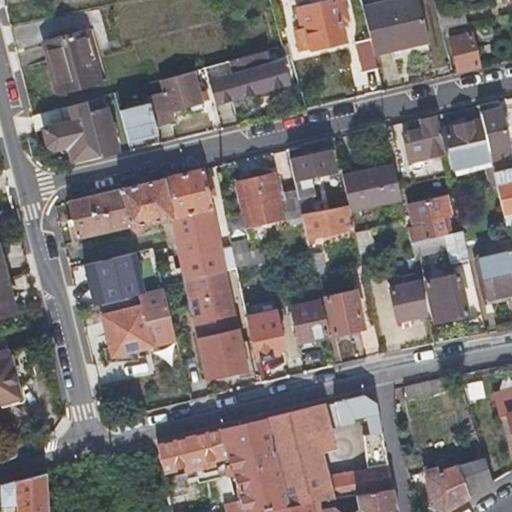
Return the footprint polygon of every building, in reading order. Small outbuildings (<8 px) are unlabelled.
[(342,0),(337,0),(320,5),(297,11),(301,27),(304,26),(305,31),(291,34),(295,55),(346,42),(340,21),(347,19),(342,0)] [(370,46),(373,61),(427,47),(415,0),(405,0),(363,10),(370,46)] [(464,11),(439,17),(442,33),(467,27),(464,11)] [(280,13),(271,15),(275,35),(284,33),(280,13)] [(477,67),(474,54),(471,41),(467,41),(465,33),(447,37),(455,73),(477,67)] [(87,36),(66,42),(44,47),(58,97),(101,86),(87,36)] [(376,73),(373,61),(370,46),(355,49),(360,76),(376,73)] [(250,59),(202,73),(206,83),(213,109),(283,88),(276,67),(254,73),(250,59)] [(166,104),(147,109),(154,131),(165,128),(162,118),(188,111),(189,116),(196,114),(195,109),(206,105),(203,96),(198,97),(194,82),(199,81),(200,85),(206,83),(202,73),(160,85),(166,104)] [(61,129),(59,122),(56,116),(31,123),(35,138),(46,135),(50,151),(57,154),(66,152),(70,153),(72,161),(97,155),(86,116),(83,108),(64,113),(67,127),(61,129)] [(154,131),(147,109),(119,117),(128,147),(156,139),(154,131)] [(489,160),(493,175),(509,170),(504,151),(508,150),(498,111),(479,115),(480,120),(489,160)] [(86,116),(97,155),(99,160),(118,155),(111,135),(116,134),(114,127),(110,129),(106,115),(94,118),(93,114),(86,116)] [(418,119),(420,125),(421,130),(403,135),(410,162),(444,155),(435,115),(418,119)] [(482,161),(489,160),(480,120),(461,125),(442,130),(450,168),(457,167),(458,172),(465,170),(464,166),(482,161)] [(316,200),(314,200),(312,201),(307,178),(335,172),(331,153),(289,162),(298,208),(317,204),(316,200)] [(482,161),(489,190),(496,188),(493,175),(489,160),(482,161)] [(348,207),(348,209),(403,197),(395,165),(341,177),(346,199),(348,207)] [(434,169),(436,181),(449,178),(446,166),(434,169)] [(186,282),(224,272),(205,169),(67,204),(72,223),(68,225),(71,239),(174,219),(186,282)] [(511,169),(509,170),(493,175),(496,188),(502,213),(511,211),(511,169)] [(283,219),(278,196),(274,173),(234,181),(243,227),(283,219)] [(444,237),(441,228),(439,218),(450,215),(446,198),(411,206),(414,222),(424,220),(425,225),(410,229),(413,245),(444,237)] [(298,208),(300,217),(348,207),(346,199),(317,204),(298,208)] [(352,227),(348,209),(348,207),(300,217),(303,230),(306,243),(312,241),(310,236),(352,227)] [(354,235),(356,248),(359,261),(373,258),(367,232),(354,235)] [(461,233),(444,237),(413,245),(416,257),(446,250),(449,263),(467,259),(461,233)] [(497,252),(497,249),(496,246),(494,245),(485,247),(485,250),(485,256),(477,257),(486,298),(511,291),(511,257),(511,254),(510,250),(497,252)] [(129,257),(137,290),(157,285),(150,253),(129,257)] [(323,256),(309,259),(317,301),(321,300),(332,297),(323,256)] [(255,276),(252,264),(236,268),(239,280),(255,276)] [(239,356),(224,272),(186,282),(204,379),(252,368),(249,354),(239,356)] [(460,275),(444,278),(428,282),(436,322),(468,314),(460,275)] [(7,281),(0,282),(0,317),(15,314),(7,281)] [(421,284),(407,288),(392,291),(398,322),(428,315),(421,284)] [(329,337),(345,333),(361,329),(354,292),(332,297),(321,300),(329,337)] [(318,303),(303,307),(287,310),(294,342),(324,335),(318,303)] [(140,306),(121,311),(102,315),(111,354),(149,345),(140,306)] [(255,357),(269,353),(267,347),(277,344),(269,310),(246,315),(255,357)] [(186,311),(172,314),(178,340),(188,383),(192,399),(203,396),(191,345),(193,345),(186,311)] [(180,385),(188,383),(178,340),(164,344),(173,386),(180,385)] [(278,351),(277,344),(267,347),(269,353),(278,351)] [(0,403),(20,398),(18,390),(38,384),(27,348),(0,354),(0,403)] [(470,400),(485,397),(481,380),(466,384),(470,400)] [(406,383),(409,435),(447,433),(444,381),(406,383)] [(511,389),(496,394),(509,451),(511,450),(511,389)] [(324,478),(306,408),(264,418),(287,505),(314,500),(316,511),(394,511),(389,477),(387,477),(384,462),(385,460),(374,401),(361,394),(332,401),(339,426),(363,420),(372,469),(324,478)] [(264,510),(287,505),(264,418),(221,429),(243,511),(250,511),(251,511),(260,510),(264,510)] [(448,455),(440,459),(433,462),(436,470),(422,476),(428,505),(441,511),(485,485),(479,460),(453,470),(448,455)] [(184,511),(176,472),(161,476),(168,511),(184,511)] [(44,511),(42,473),(14,479),(0,481),(0,511),(44,511)] [(316,511),(314,500),(287,505),(264,510),(264,511),(316,511)]
